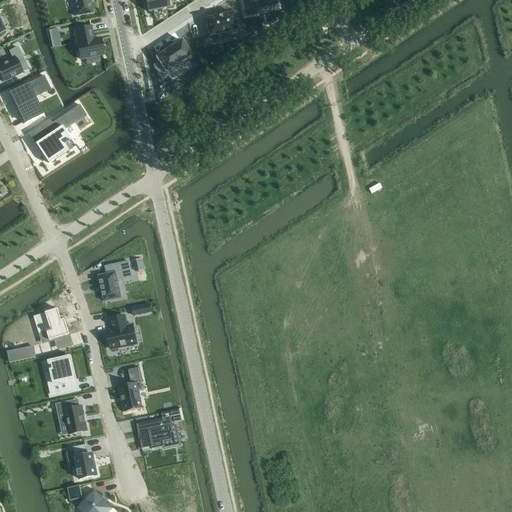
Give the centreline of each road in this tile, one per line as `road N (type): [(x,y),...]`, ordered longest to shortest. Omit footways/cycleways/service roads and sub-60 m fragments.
road 1 (residential): [(225,511),(153,176)]
road 2 (unclassified): [(153,176),(418,0)]
road 3 (residential): [(132,497),(82,311),(54,240)]
road 4 (unclassified): [(153,176),(126,50)]
road 5 (residential): [(0,128),(54,240)]
